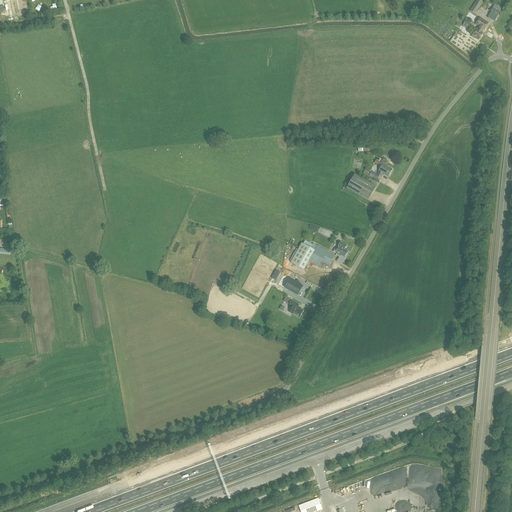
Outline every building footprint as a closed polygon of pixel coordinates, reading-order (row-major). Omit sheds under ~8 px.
[(483,2),(479,0),(476,0),(470,11),(475,15),(483,2)] [(493,8),(488,18),(495,21),(502,8),(495,4),(493,8)] [(478,28),(472,37),(475,39),(475,38),(478,40),(483,33),(482,33),(488,23),(480,17),(475,24),(480,27),(479,28),(478,28)] [(466,21),(463,26),(469,30),(473,25),(466,21)] [(379,171),(384,174),(388,177),(392,170),(383,164),(379,171)] [(380,182),(384,174),(379,171),(377,175),(372,172),(366,168),(363,173),(369,177),(370,176),(380,182)] [(369,201),(376,187),(355,175),(347,188),(369,201)] [(310,261),(319,266),(322,261),(329,265),(334,255),(318,246),(313,244),(313,245),(305,241),(303,244),(302,243),(291,262),(304,270),(309,260),(310,261)] [(347,246),(341,242),(339,246),(340,247),(339,251),(335,249),(334,252),(337,254),(341,256),(341,255),(345,257),(348,252),(345,250),(347,246)] [(290,279),(285,288),(298,295),(303,286),(290,279)] [(290,304),(293,306),(290,312),(299,318),(303,311),(298,308),(299,305),(292,301),(290,304)]
